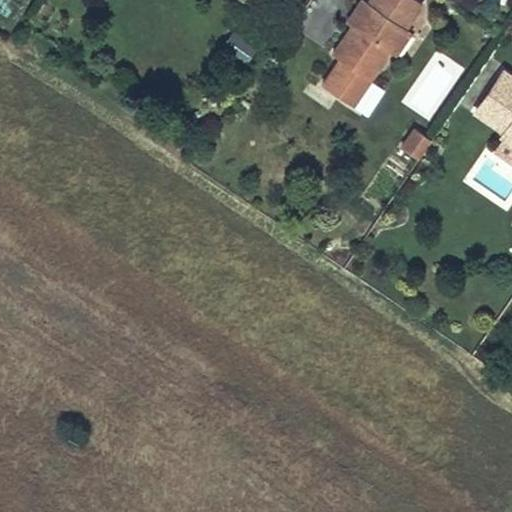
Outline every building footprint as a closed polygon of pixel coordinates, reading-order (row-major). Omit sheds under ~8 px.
[(408,27),(424,2),(421,0),(369,0),(369,1),(371,3),(355,26),(353,24),(334,50),(372,77),(391,51),(408,27)] [(369,1),(366,0),(361,0),(347,20),(353,24),(355,26),(371,3),(369,1)] [(408,27),(391,51),(398,55),(414,31),(408,27)] [(366,85),(335,65),(322,84),(352,104),(366,85)] [(511,75),(506,72),(479,111),(508,132),(505,138),(511,142),(511,75)] [(431,139),(415,128),(402,146),(418,158),(431,139)]
